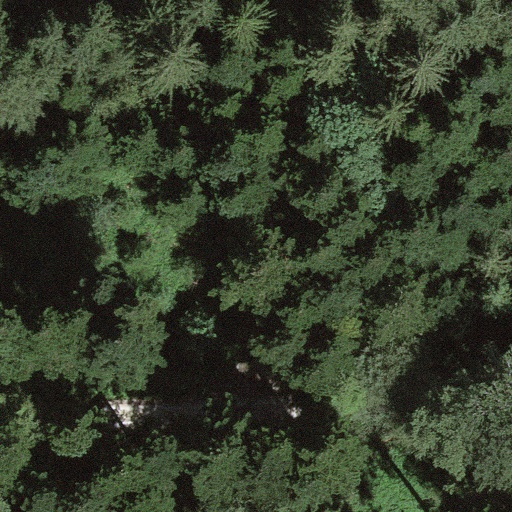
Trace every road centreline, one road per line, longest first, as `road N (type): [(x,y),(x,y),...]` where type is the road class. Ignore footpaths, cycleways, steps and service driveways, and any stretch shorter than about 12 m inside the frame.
road 1 (track): [(0,414),(511,394)]
road 2 (track): [(235,407),(274,284),(304,113),(311,0)]
